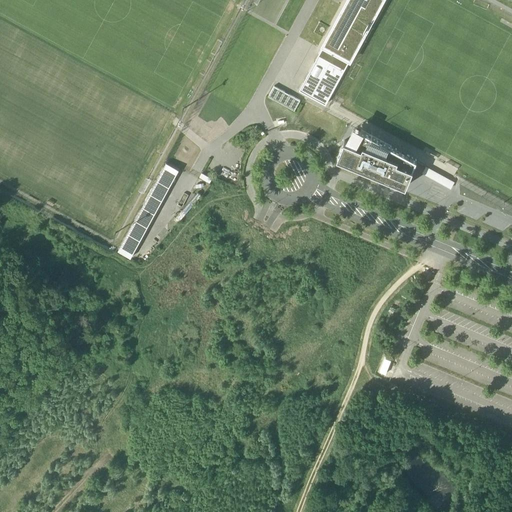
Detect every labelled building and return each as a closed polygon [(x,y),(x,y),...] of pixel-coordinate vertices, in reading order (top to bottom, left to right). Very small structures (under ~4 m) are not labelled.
[(386,0),(347,0),(319,54),(300,90),(329,105),(386,0)] [(280,89),(275,86),(269,96),(274,98),(280,89)] [(285,91),(280,89),(274,98),(279,101),(285,91)] [(290,94),(285,91),(279,101),(284,104),(290,94)] [(295,97),(290,94),(284,104),(289,107),(295,97)] [(300,100),(295,97),(289,107),(294,110),(300,100)] [(345,140),(336,158),(405,186),(419,158),(362,130),(355,144),(345,140)] [(166,162),(134,220),(147,227),(179,169),(166,162)] [(453,186),(456,179),(427,166),(424,173),(453,186)] [(168,223),(154,238),(158,242),(168,231),(168,223)]
